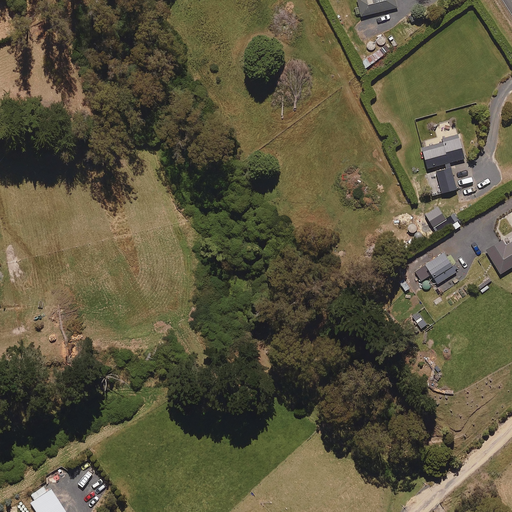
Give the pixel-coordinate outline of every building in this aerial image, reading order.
[(388,43),(365,59),(370,65),(392,50),(388,43)] [(450,162),(465,158),(459,135),(443,139),(444,142),(423,148),(428,168),(445,164),(446,168),(424,175),(430,197),(457,189),(450,162)] [(446,218),(438,207),(426,215),(433,226),(446,218)] [(511,242),(506,246),(503,241),(486,251),(500,275),(511,267),(511,242)] [(457,272),(445,254),(437,259),(433,252),(422,259),(438,284),(457,272)] [(479,291),(492,281),(488,276),(475,286),(479,291)] [(458,281),(455,277),(443,286),(445,290),(458,281)] [(428,325),(418,312),(412,317),(422,329),(428,325)] [(66,511),(52,489),(31,503),(37,511),(66,511)]
